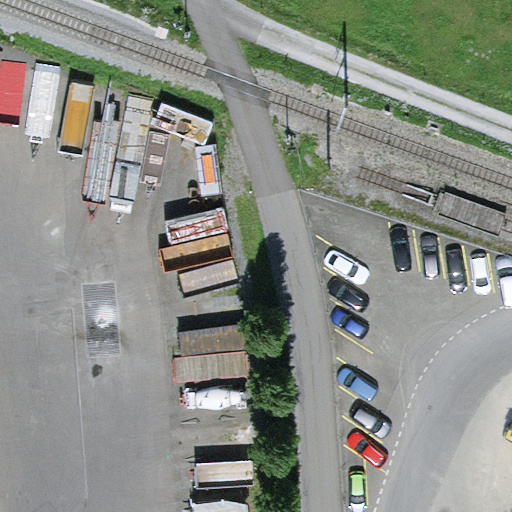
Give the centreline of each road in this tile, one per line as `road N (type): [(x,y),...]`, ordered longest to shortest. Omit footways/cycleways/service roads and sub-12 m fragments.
road 1 (residential): [(328,511),(266,159),(198,0)]
road 2 (track): [(511,128),(209,0)]
